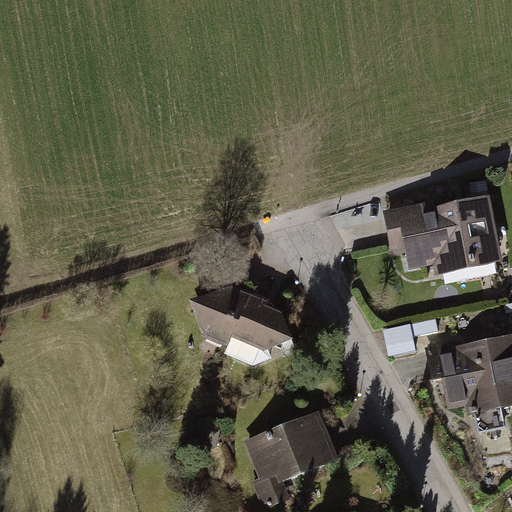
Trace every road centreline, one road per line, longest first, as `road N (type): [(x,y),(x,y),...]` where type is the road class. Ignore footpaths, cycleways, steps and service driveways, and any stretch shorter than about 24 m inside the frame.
road 1 (residential): [(445,511),(290,220)]
road 2 (track): [(24,295),(290,220)]
